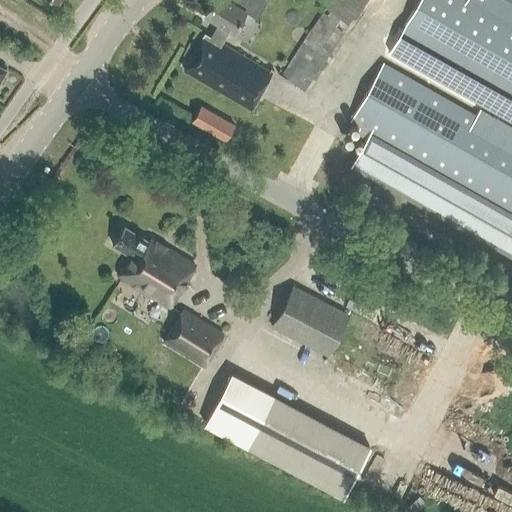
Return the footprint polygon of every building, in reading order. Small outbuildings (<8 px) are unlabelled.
[(212,0),(204,15),(218,23),(210,37),(221,44),(229,30),(232,32),(244,12),(256,19),(267,0),(212,0)] [(418,0),(389,53),(511,122),(511,24),(470,0),(418,0)] [(511,0),(470,0),(511,24),(511,0)] [(184,70),(249,109),(270,74),(221,44),(210,37),(205,34),(184,70)] [(281,76),(304,90),(326,57),(303,43),(281,76)] [(366,139),(351,166),(511,257),(511,128),(480,110),(476,117),(382,64),(350,120),(361,126),(356,134),(366,139)] [(225,141),(234,126),(200,106),(191,121),(225,141)] [(118,276),(170,307),(195,265),(151,239),(149,242),(123,226),(112,245),(130,256),(118,276)] [(328,352),(348,315),(294,287),(275,325),(328,352)] [(164,340),(205,365),(224,334),(182,310),(164,340)] [(230,372),(204,422),(203,424),(269,459),(297,406),(230,372)]
